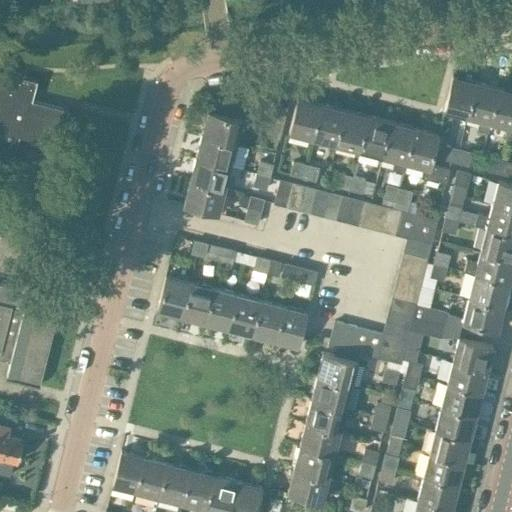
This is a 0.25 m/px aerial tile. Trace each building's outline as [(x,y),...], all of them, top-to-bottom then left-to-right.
[(0,158),(12,162),(18,135),(46,141),(48,134),(61,137),(68,109),(31,99),(34,88),(36,79),(0,70),(0,158)] [(467,115),(476,80),(452,74),(443,109),(467,115)] [(488,131),(490,121),(499,86),(476,80),(467,115),(481,118),(478,129),(488,131)] [(490,121),(511,126),(511,89),(499,86),(490,121)] [(298,96),(289,131),(312,137),(321,102),(298,96)] [(321,102),(312,137),(336,143),(344,108),(321,102)] [(266,135),(278,138),(287,106),(274,103),(266,135)] [(344,108),(336,143),(359,149),(368,114),(344,108)] [(201,133),(236,142),(242,118),(207,109),(201,133)] [(368,114),(359,149),(382,155),(391,120),(368,114)] [(391,120),(382,155),(395,158),(393,168),(403,170),(405,161),(414,126),(391,120)] [(414,126),(405,161),(423,165),(420,176),(445,182),(449,167),(430,162),(438,132),(414,126)] [(195,156),(230,165),(236,142),(201,133),(195,156)] [(443,157),(456,160),(459,148),(446,145),(443,157)] [(456,160),(468,163),(471,151),(459,148),(456,160)] [(189,179),(224,188),(230,165),(195,156),(189,179)] [(489,169),(501,172),(504,160),(492,156),(489,169)] [(256,172),(269,175),(272,163),(260,159),(256,172)] [(290,173),(302,176),(306,163),(293,160),(290,173)] [(501,172),(511,174),(511,161),(504,160),(501,172)] [(302,176),(315,179),(318,166),(306,163),(302,176)] [(454,181),(466,185),(469,172),(457,169),(454,181)] [(253,184),(266,187),(269,175),(256,172),(253,184)] [(337,185),(349,188),(352,175),(340,172),(337,185)] [(349,188),(361,191),(364,178),(352,175),(349,188)] [(280,178),(274,202),(286,205),(292,182),(280,178)] [(183,203),(218,212),(224,188),(189,179),(183,203)] [(491,203),(511,208),(511,182),(497,179),(491,203)] [(292,182),(286,205),(299,208),(305,185),(292,182)] [(386,184),(383,196),(395,200),(399,187),(386,184)] [(305,185),(299,208),(311,211),(317,188),(305,185)] [(395,200),(393,207),(401,209),(406,211),(411,190),(399,187),(395,200)] [(317,188),(311,211),(323,214),(329,191),(317,188)] [(329,191),(323,214),(335,217),(341,194),(329,191)] [(341,194),(335,217),(347,220),(353,197),(341,194)] [(248,207),(260,210),(263,198),(251,195),(248,207)] [(353,197),(347,220),(359,223),(365,200),(353,197)] [(365,200),(359,223),(371,226),(377,203),(365,200)] [(377,203),(371,226),(383,229),(389,206),(377,203)] [(485,226),(511,232),(511,208),(491,203),(488,215),(477,212),(474,223),(485,226)] [(445,216),(458,219),(461,207),(448,204),(445,216)] [(389,206),(383,229),(395,233),(401,209),(393,207),(389,206)] [(245,219),(257,222),(260,210),(248,207),(245,219)] [(401,209),(395,233),(407,236),(407,235),(430,241),(436,218),(406,211),(401,209)] [(442,228),(454,231),(458,219),(445,216),(442,228)] [(480,249),(511,257),(511,232),(485,226),(480,249)] [(407,236),(404,247),(427,253),(430,241),(407,235),(407,236)] [(191,252),(204,255),(207,242),(195,239),(191,252)] [(207,256),(219,259),(223,246),(211,243),(207,256)] [(219,259),(232,262),(235,249),(223,246),(219,259)] [(404,247),(401,259),(424,265),(427,253),(404,247)] [(474,273),(508,281),(511,267),(511,257),(480,249),(477,261),(466,259),(463,270),(474,273)] [(433,262),(446,266),(449,253),(436,250),(433,262)] [(253,267),(266,271),(269,258),(257,255),(253,267)] [(266,271),(278,274),(281,261),(269,258),(266,271)] [(401,259),(398,271),(421,277),(424,265),(401,259)] [(281,274),(313,283),(316,270),(284,262),(281,274)] [(430,275),(443,278),(446,266),(433,262),(430,275)] [(398,271),(395,284),(418,289),(421,277),(398,271)] [(157,308),(180,314),(189,279),(165,273),(157,308)] [(468,296),(502,305),(508,281),(474,273),(468,296)] [(180,314),(204,320),(212,285),(189,279),(180,314)] [(6,376),(39,384),(62,293),(29,284),(27,290),(0,282),(0,357),(10,360),(6,376)] [(395,284),(392,296),(415,301),(418,289),(395,284)] [(204,320),(227,326),(236,291),(212,285),(204,320)] [(227,326),(250,332),(259,297),(236,291),(227,326)] [(392,296),(389,308),(412,313),(415,303),(415,301),(392,296)] [(462,320),(496,329),(502,305),(468,296),(462,320)] [(250,332),(273,338),(282,303),(259,297),(250,332)] [(273,338),(297,344),(306,309),(282,303),(273,338)] [(412,313),(411,315),(443,323),(447,311),(415,303),(412,313)] [(389,308),(386,320),(409,325),(411,315),(412,313),(389,308)] [(409,325),(408,327),(440,336),(443,323),(411,315),(409,325)] [(334,320),(328,343),(336,345),(340,346),(346,323),(334,320)] [(382,332),(376,355),(400,361),(408,327),(409,325),(386,320),(383,332),(382,332)] [(346,323),(340,346),(352,349),(358,326),(346,323)] [(358,326),(352,349),(359,351),(364,352),(370,329),(358,326)] [(370,329),(364,352),(376,355),(382,332),(370,329)] [(452,359),(486,368),(493,344),(458,335),(452,359)] [(322,350),(316,374),(351,383),(359,351),(352,349),(340,346),(336,345),(334,353),(322,350)] [(405,372),(418,375),(421,363),(408,359),(405,372)] [(446,382),(481,391),(486,368),(452,359),(446,382)] [(382,379),(395,382),(398,370),(385,366),(382,379)] [(402,384),(415,387),(418,375),(405,372),(402,384)] [(316,374),(310,397),(345,406),(351,383),(316,374)] [(440,405),(475,414),(481,391),(446,382),(440,405)] [(310,397),(305,420),(339,429),(345,406),(310,397)] [(373,413),(386,416),(389,404),(376,401),(373,413)] [(434,429),(469,438),(475,414),(440,405),(434,429)] [(393,418),(406,421),(409,409),(397,406),(393,418)] [(370,426),(383,429),(386,416),(373,413),(370,426)] [(390,431),(403,434),(406,421),(393,418),(390,431)] [(305,420),(299,444),(333,453),(339,429),(305,420)] [(0,455),(17,459),(23,437),(8,434),(10,426),(0,424),(0,455)] [(428,452),(463,461),(469,438),(434,429),(428,452)] [(296,455),(293,467),(328,476),(333,453),(299,444),(298,445),(296,445),(294,455),(296,455)] [(361,460),(374,463),(377,451),(365,447),(361,460)] [(112,483),(136,489),(145,455),(121,449),(112,483)] [(422,475),(457,484),(463,461),(428,452),(422,475)] [(382,465),(394,468),(397,456),(385,453),(382,465)] [(136,489),(159,495),(168,461),(145,455),(136,489)] [(358,472),(371,475),(374,463),(361,460),(358,472)] [(159,495),(182,501),(191,466),(168,461),(159,495)] [(379,477),(391,480),(394,468),(382,465),(379,477)] [(182,501),(205,507),(214,472),(191,466),(182,501)] [(287,491),(321,500),(328,476),(293,467),(287,491)] [(205,507),(225,511),(229,511),(238,478),(214,472),(205,507)] [(416,498),(451,507),(457,484),(422,475),(416,498)] [(229,511),(254,511),(261,484),(238,478),(229,511)] [(349,507),(362,510),(365,498),(353,494),(349,507)] [(412,511),(449,511),(451,507),(416,498),(412,511)] [(369,511),(382,511),(385,503),(373,500),(369,511)]
